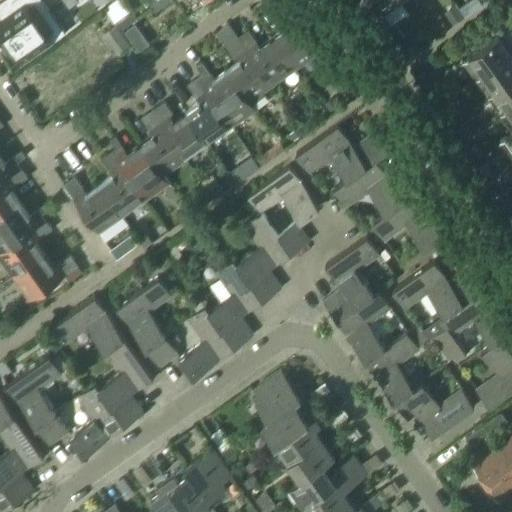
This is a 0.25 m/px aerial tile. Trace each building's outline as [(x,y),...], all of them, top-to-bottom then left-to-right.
[(0,14),(2,17),(0,18),(0,34),(20,64),(66,32),(43,0),(1,0),(0,1),(0,14)] [(123,0),(115,0),(105,7),(121,29),(137,18),(123,0)] [(172,0),(146,0),(155,12),(172,0)] [(401,1),(400,0),(372,0),(382,14),(401,1)] [(479,0),(469,0),(459,7),(466,16),(483,4),(479,0)] [(280,6),(274,10),(283,22),(288,19),(280,6)] [(464,17),(458,8),(447,15),(453,24),(464,17)] [(297,20),(273,36),(296,69),(320,52),(297,20)] [(229,23),(217,32),(234,57),(237,55),(240,59),(227,69),(256,109),(269,100),(264,92),(273,85),(250,53),(229,23)] [(124,30),(129,36),(137,30),(133,24),(124,30)] [(132,46),(116,25),(103,34),(118,55),(132,46)] [(248,29),(243,33),(251,45),(257,41),(248,29)] [(462,60),(475,78),(511,51),(511,40),(505,45),(498,34),(462,60)] [(273,36),(250,53),(273,85),(296,69),(273,36)] [(52,61),(30,77),(48,102),(88,73),(62,39),(44,52),(52,61)] [(511,51),(475,78),(488,95),(511,78),(511,51)] [(202,61),(197,65),(209,82),(203,86),(209,94),(232,126),(256,109),(227,69),(214,78),(202,61)] [(422,81),(428,77),(429,70),(425,65),(415,71),(422,81)] [(511,78),(488,95),(500,113),(511,104),(511,78)] [(199,101),(186,110),(209,142),(232,126),(209,94),(205,97),(193,80),(188,84),(199,101)] [(324,102),(330,110),(339,104),(333,96),(324,102)] [(165,100),(152,109),(163,126),(186,159),(209,142),(186,110),(173,119),(170,114),(173,112),(165,100)] [(511,104),(500,113),(511,129),(511,104)] [(147,113),(142,116),(150,129),(156,125),(147,113)] [(306,132),(314,126),(309,119),(301,124),(306,132)] [(354,145),(338,123),(296,152),(308,170),(330,155),(347,178),(376,158),(391,147),(378,128),(354,145)] [(163,126),(140,143),(163,175),(164,175),(186,159),(163,126)] [(293,139),(304,132),(299,126),(289,133),(293,139)] [(473,135),(469,129),(461,128),(455,132),(463,142),(473,135)] [(511,130),(499,140),(511,157),(511,130)] [(116,135),(110,139),(118,151),(124,147),(116,135)] [(140,143),(117,159),(122,167),(145,199),(146,199),(169,182),(164,175),(163,175),(140,143)] [(468,147),(476,158),(486,151),(482,145),(474,143),(468,147)] [(22,150),(9,158),(13,164),(25,155),(22,150)] [(107,153),(101,157),(110,169),(115,165),(107,153)] [(261,165),(268,160),(262,153),(256,157),(261,165)] [(0,154),(0,181),(4,178),(13,173),(0,154)] [(391,180),(376,158),(347,178),(334,187),(346,205),(368,189),(384,212),(385,212),(414,192),(400,173),(391,180)] [(230,172),(237,182),(248,174),(241,164),(230,172)] [(248,193),(261,211),(262,211),(283,196),(300,219),(319,206),(289,164),(248,193)] [(122,167),(100,183),(123,216),(145,199),(122,167)] [(24,171),(12,179),(16,185),(28,176),(24,171)] [(75,176),(64,183),(73,196),(84,188),(75,176)] [(4,178),(0,181),(0,214),(20,201),(4,178)] [(100,183),(76,200),(99,233),(123,216),(100,183)] [(209,192),(214,199),(221,194),(217,187),(209,192)] [(372,221),(372,222),(384,239),(406,223),(423,247),(443,233),(414,192),(385,212),(384,212),(372,221)] [(0,251),(29,231),(37,225),(20,201),(0,214),(0,251)] [(46,202),(34,211),(38,216),(50,208),(46,202)] [(181,221),(191,214),(187,208),(177,214),(181,221)] [(256,290),(275,277),(269,268),(291,253),(284,243),(277,234),(278,234),(262,211),(261,211),(244,223),(259,245),(236,262),(249,281),(256,290)] [(277,234),(284,243),(303,230),(296,221),(278,234),(277,234)] [(29,231),(0,251),(0,259),(12,276),(45,253),(36,240),(41,236),(52,228),(48,223),(32,234),(29,231)] [(309,240),(303,230),(284,243),(291,253),(309,240)] [(152,242),(146,234),(140,240),(145,247),(152,242)] [(325,265),(333,276),(341,287),(332,293),(346,312),(373,292),(373,291),(357,268),(379,253),(367,235),(325,265)] [(115,254),(122,252),(120,245),(113,246),(115,254)] [(45,253),(12,276),(29,300),(62,276),(58,271),(75,260),(71,254),(54,266),(45,253)] [(216,269),(223,264),(215,254),(209,258),(216,269)] [(228,337),(246,324),(240,315),(262,300),(263,299),(256,290),(249,281),(236,262),(233,258),(216,270),(231,292),(208,309),(221,327),(228,337)] [(444,314),(463,300),(472,294),(458,276),(450,282),(434,259),(392,289),(405,306),(427,291),(443,314),(444,314)] [(139,266),(131,271),(140,284),(148,278),(139,266)] [(468,269),(458,276),(472,294),(463,300),(444,314),(443,314),(439,317),(446,327),(432,337),(449,360),(454,357),(457,361),(467,354),(453,334),(474,319),(490,342),(510,329),(481,287),(468,269)] [(165,334),(166,334),(166,333),(149,310),(171,294),(159,276),(117,306),(146,347),(155,340),(169,359),(178,352),(165,334)] [(281,286),(275,277),(256,290),(263,299),(281,286)] [(253,333),(246,324),(228,337),(221,327),(208,309),(193,287),(184,293),(196,311),(188,317),(203,339),(179,356),(193,376),(235,346),(253,333)] [(368,322),(390,307),(377,289),(373,291),(373,292),(346,312),(336,318),(365,359),(385,345),(384,345),(368,322)] [(332,293),(323,300),(336,318),(346,312),(332,293)] [(106,348),(124,336),(95,295),(53,324),(66,342),(88,326),(105,350),(106,349),(106,348)] [(430,340),(417,322),(407,330),(406,329),(384,345),(385,345),(365,359),(394,400),(403,394),(414,386),(413,386),(422,379),(418,373),(409,379),(397,363),(430,340)] [(490,342),(481,348),(498,372),(476,388),(488,405),(511,388),(511,331),(510,329),(490,342)] [(118,415),(136,402),(130,393),(153,377),(124,336),(106,348),(106,349),(121,370),(98,386),(98,387),(111,405),(118,415)] [(155,340),(146,347),(159,366),(169,359),(155,340)] [(0,359),(0,372),(3,378),(26,366),(24,363),(38,356),(32,343),(0,359)] [(96,356),(103,351),(98,343),(91,349),(96,356)] [(55,412),(56,412),(56,411),(39,388),(61,372),(49,354),(7,384),(36,425),(45,418),(59,437),(68,430),(55,412)] [(295,400),(296,400),(301,397),(281,368),(253,389),(259,398),(255,401),(267,419),(268,420),(295,400)] [(474,405),(461,388),(439,403),(422,379),(413,386),(414,386),(403,394),(416,412),(432,435),(474,405)] [(143,411),(136,402),(118,415),(111,405),(98,387),(98,386),(95,382),(78,395),(93,417),(69,434),(83,454),(124,424),(143,411)] [(0,423),(14,414),(0,394),(0,423)] [(416,412),(403,394),(394,400),(407,419),(416,412)] [(262,423),(275,442),(314,414),(307,405),(302,409),(296,400),(295,400),(268,420),(267,419),(262,423)] [(490,433),(507,421),(501,411),(483,424),(490,433)] [(8,492),(26,479),(20,471),(43,455),(14,414),(0,423),(0,431),(11,448),(0,456),(0,481),(1,483),(8,492)] [(275,442),(288,460),(321,436),(315,427),(320,424),(314,414),(275,442)] [(36,425),(49,444),(59,437),(45,418),(36,425)] [(483,424),(465,436),(472,446),(490,433),(483,424)] [(511,434),(472,463),(499,501),(511,491),(511,434)] [(288,460),(300,478),(301,478),(323,462),(324,462),(334,455),(321,436),(288,460)] [(222,452),(227,459),(237,451),(232,444),(222,452)] [(183,467),(187,472),(188,472),(207,499),(208,499),(217,492),(224,501),(232,495),(222,482),(232,475),(211,447),(183,467)] [(329,470),(324,462),(323,462),(301,478),(300,478),(290,485),(303,504),(360,463),(353,453),(329,470)] [(303,504),(308,511),(329,511),(349,498),(343,490),(367,473),(360,463),(303,504)] [(201,511),(211,505),(208,499),(207,499),(188,472),(187,472),(179,478),(175,473),(166,479),(188,511),(201,511)] [(243,481),(248,488),(258,481),(253,473),(243,481)] [(33,489),(26,479),(8,492),(1,483),(0,481),(0,511),(15,502),(33,489)] [(188,511),(166,479),(156,486),(160,491),(151,498),(158,509),(159,508),(161,511),(188,511)] [(255,499),(260,506),(271,498),(266,491),(255,499)] [(329,511),(367,511),(381,503),(375,493),(355,507),(349,498),(329,511)] [(271,498),(260,506),(264,511),(266,511),(276,505),(271,498)] [(121,511),(115,503),(106,510),(107,511),(121,511)]
